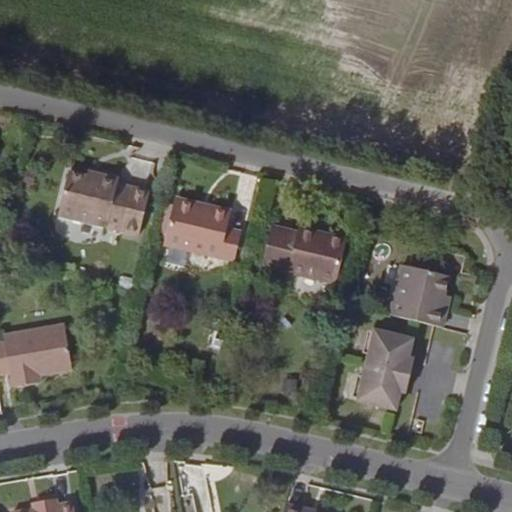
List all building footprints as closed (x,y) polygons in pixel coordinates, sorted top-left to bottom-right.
[(68,176),(57,224),(122,238),(138,242),(149,195),(133,192),(118,188),(119,182),(100,178),(99,184),(68,176)] [(214,216),(216,210),(177,201),(175,208),(214,216)] [(235,214),(216,210),(214,216),(175,208),(166,246),(238,265),(245,234),(231,231),(235,214)] [(336,288),(345,248),(327,244),(329,238),(299,230),(298,234),(272,228),(262,269),(336,288)] [(347,242),(329,238),(327,244),(345,248),(347,242)] [(403,268),(391,317),(410,321),(427,326),(444,330),(447,315),(448,313),(442,311),(444,301),(449,279),(403,268)] [(450,302),(444,301),(442,311),(448,313),(450,302)] [(9,336),(10,344),(15,375),(17,389),(42,384),(41,376),(77,369),(70,325),(9,336)] [(357,406),(386,412),(405,342),(373,335),(365,367),(364,373),(357,406)] [(410,344),(405,342),(386,412),(394,415),(398,395),(406,362),(410,344)] [(0,377),(15,375),(10,344),(0,345),(0,377)] [(406,362),(398,395),(406,397),(415,364),(406,362)]
